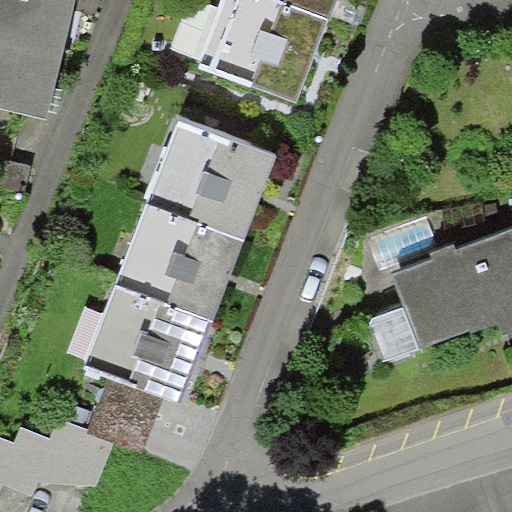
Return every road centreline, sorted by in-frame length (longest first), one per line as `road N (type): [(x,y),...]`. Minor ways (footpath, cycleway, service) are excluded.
road 1 (residential): [(210,511),(397,17)]
road 2 (residential): [(511,440),(291,511)]
